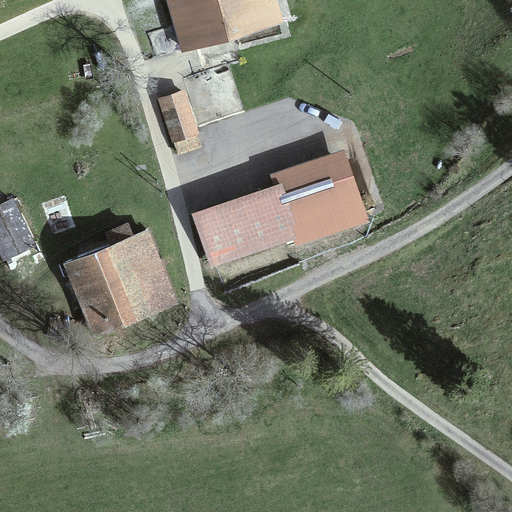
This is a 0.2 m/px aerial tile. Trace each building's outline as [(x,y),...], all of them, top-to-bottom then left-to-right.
[(280,0),(169,0),(184,49),(286,18),(280,0)] [(180,88),(156,96),(172,144),(196,136),(180,88)] [(283,178),(191,209),(210,265),(302,233),(283,178)] [(23,198),(0,207),(0,238),(11,266),(46,251),(23,198)] [(146,225),(64,258),(96,334),(178,301),(146,225)]
